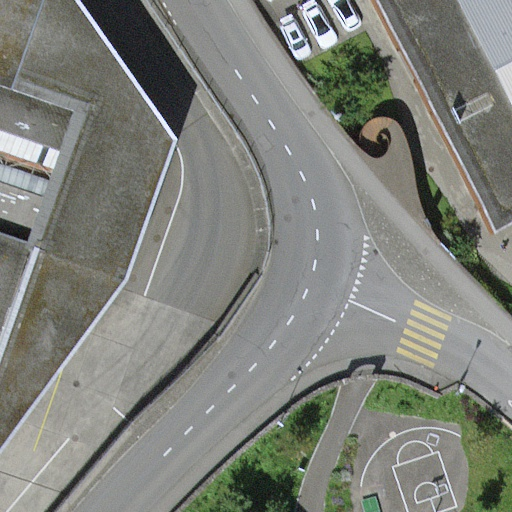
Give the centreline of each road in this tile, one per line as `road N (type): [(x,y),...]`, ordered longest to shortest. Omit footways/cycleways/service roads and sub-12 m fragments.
road 1 (residential): [(192,0),(307,190),(317,252),(309,288)]
road 2 (residential): [(309,288),(263,354),(119,511)]
road 3 (residential): [(309,288),(458,350),(511,386)]
